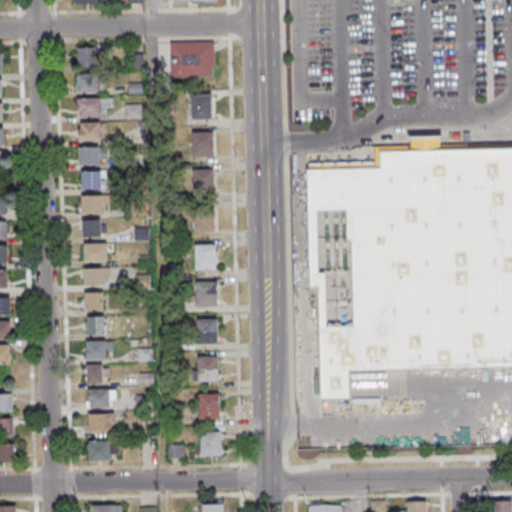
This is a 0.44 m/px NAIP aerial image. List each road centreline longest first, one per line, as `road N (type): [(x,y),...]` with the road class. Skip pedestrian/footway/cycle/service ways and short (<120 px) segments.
road 1 (residential): [(51,511),(35,0)]
road 2 (tertiary): [(266,511),(253,0)]
road 3 (residential): [(511,475),(0,485)]
road 4 (residential): [(254,24),(0,29)]
